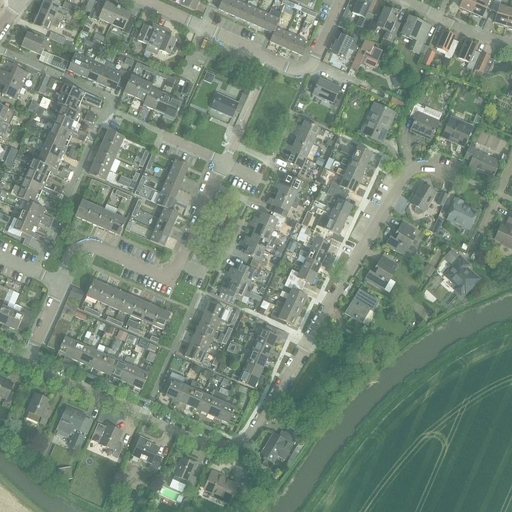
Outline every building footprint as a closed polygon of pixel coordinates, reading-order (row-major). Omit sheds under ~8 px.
[(45,0),(39,14),(60,23),(63,16),(56,13),(59,7),(45,0)] [(90,14),(93,6),(95,0),(89,0),(84,11),(90,14)] [(197,0),(183,0),(181,6),(194,12),(199,1),(197,0)] [(222,0),(218,10),(231,16),(232,16),(238,3),(232,0),(222,0)] [(311,9),(312,6),(313,4),(303,0),(301,0),(300,4),(311,9)] [(331,15),(334,0),(325,0),(322,12),(331,15)] [(367,15),(369,10),(373,1),(369,0),(358,0),(352,14),(360,18),(356,27),(359,29),(357,36),(364,38),(366,32),(370,24),(373,17),(367,15)] [(463,0),(459,9),(462,10),(463,12),(466,13),(468,12),(470,13),(476,0),(463,0)] [(484,0),(476,0),(470,13),(473,14),(473,15),(474,16),(477,18),(478,17),(481,18),(486,9),(491,11),(495,0),(488,0),(488,2),(484,0)] [(506,27),(511,10),(500,7),(501,2),(495,0),(491,11),(497,14),(494,24),(497,25),(498,27),(501,27),(503,27),(503,26),(506,27)] [(297,10),(299,7),(288,2),(286,6),(293,9),(297,10)] [(77,15),(79,9),(64,3),(62,8),(77,15)] [(99,20),(111,25),(118,9),(106,3),(104,8),(98,6),(91,20),(97,22),(99,20)] [(246,22),(252,9),(238,3),(232,16),(246,22)] [(0,21),(9,10),(2,5),(0,7),(0,21)] [(300,12),(306,15),(308,15),(309,11),(302,8),(299,7),(297,10),(300,12)] [(380,45),(389,50),(392,43),(400,26),(394,23),(399,13),(392,10),(391,12),(384,8),(375,27),(386,32),(383,39),(380,45)] [(118,9),(111,25),(123,30),(122,32),(128,35),(134,22),(128,19),(131,14),(118,9)] [(259,28),(265,15),(252,9),(246,22),(259,28)] [(34,26),(43,30),(48,32),(51,26),(57,29),(60,23),(39,14),(34,26)] [(265,15),(259,28),(273,34),(276,29),(279,21),(265,15)] [(409,18),(405,27),(401,35),(413,40),(409,51),(418,55),(427,34),(421,31),(424,24),(409,18)] [(145,51),(150,54),(162,28),(152,24),(150,29),(143,26),(137,41),(147,46),(145,51)] [(159,51),(160,51),(170,55),(171,52),(175,53),(179,45),(175,43),(176,41),(170,38),(172,33),(162,28),(150,54),(157,57),(159,51)] [(269,43),(278,46),(281,48),(287,34),(276,29),(273,34),(269,43)] [(363,39),(343,31),(338,43),(336,43),(331,54),(344,59),(348,49),(356,52),(359,45),(361,46),(363,39)] [(451,60),(454,52),(458,43),(453,41),(454,37),(451,36),(451,34),(448,33),(446,34),(443,32),(436,49),(446,54),(445,58),(451,60)] [(43,41),(37,38),(28,34),(21,48),(41,56),(44,50),(40,49),(43,41)] [(63,45),(74,50),(76,46),(65,41),(65,40),(51,34),(48,39),(63,45)] [(287,34),(281,48),(292,52),(298,39),(287,34)] [(309,44),(300,40),(298,39),(292,52),(303,57),(309,44)] [(374,69),(377,63),(382,52),(373,48),(374,46),(365,42),(362,47),(361,46),(351,69),(357,71),(364,57),(366,58),(363,64),(374,69)] [(472,72),(476,63),(480,54),(474,52),(476,47),(473,46),(474,46),(473,44),(470,43),(468,43),(468,44),(465,42),(458,59),(469,64),(466,69),(472,72)] [(122,43),(119,51),(125,53),(128,46),(122,43)] [(75,54),(72,62),(68,71),(77,75),(85,58),(75,54)] [(494,61),(489,58),(482,54),(475,70),(482,73),(483,72),(488,74),(494,61)] [(69,63),(54,56),(50,66),(64,72),(69,63)] [(86,79),(96,83),(103,66),(105,61),(96,57),(94,62),(86,79)] [(86,79),(94,62),(85,58),(77,75),(86,79)] [(135,67),(139,69),(146,72),(147,68),(137,64),(135,67)] [(105,88),(113,70),(103,66),(96,83),(105,88)] [(35,72),(26,67),(24,72),(14,68),(11,75),(0,70),(0,78),(22,88),(28,74),(33,77),(35,72)] [(146,72),(156,76),(158,73),(147,68),(146,72)] [(119,83),(124,85),(128,76),(129,73),(120,70),(119,73),(113,70),(105,88),(115,92),(119,83)] [(156,76),(167,81),(168,77),(158,73),(156,76)] [(177,85),(180,79),(174,76),(172,79),(168,77),(167,81),(164,87),(171,90),(174,84),(177,85)] [(407,76),(398,80),(402,89),(411,86),(407,76)] [(127,84),(123,93),(134,98),(142,81),(131,77),(127,84)] [(2,95),(9,98),(16,101),(22,88),(0,78),(0,85),(5,88),(2,95)] [(134,98),(144,103),(145,103),(150,90),(151,90),(152,86),(142,81),(134,98)] [(186,97),(192,84),(186,81),(180,94),(186,97)] [(337,109),(341,100),(344,94),(338,91),(340,89),(331,85),(330,86),(319,81),(313,94),(333,103),(331,106),(337,109)] [(92,102),(94,98),(66,85),(61,95),(81,103),(83,98),(86,100),(85,102),(99,108),(100,106),(92,102)] [(241,85),(239,90),(249,94),(251,90),(251,89),(241,85)] [(143,106),(154,111),(161,94),(151,90),(150,90),(145,103),(144,103),(143,106)] [(154,111),(164,115),(171,99),(161,94),(154,111)] [(240,115),(248,96),(242,94),(238,104),(217,95),(211,109),(232,118),(235,112),(240,115)] [(57,104),(62,106),(76,112),(77,112),(81,103),(61,95),(57,104)] [(102,101),(94,98),(92,102),(100,106),(102,101)] [(390,103),(401,109),(403,103),(392,98),(390,103)] [(182,103),(171,99),(164,115),(175,120),(182,103)] [(13,127),(19,114),(0,105),(0,121),(9,126),(9,125),(13,127)] [(395,114),(386,110),(375,105),(361,134),(381,144),(395,114)] [(58,115),(77,124),(81,114),(77,112),(76,112),(62,106),(58,115)] [(441,117),(425,110),(415,106),(409,118),(415,120),(410,132),(417,135),(418,133),(431,138),(430,141),(441,117)] [(34,115),(34,116),(41,119),(45,110),(39,107),(38,107),(34,115)] [(87,134),(80,131),(75,129),(77,124),(58,115),(53,125),(73,133),(78,135),(85,139),(87,134)] [(463,148),(467,139),(472,127),(451,118),(442,137),(456,142),(455,144),(463,148)] [(5,135),(9,126),(0,121),(0,138),(1,139),(3,134),(5,135)] [(317,134),(323,137),(325,133),(304,123),(302,129),(297,126),(295,131),(315,140),(317,134)] [(53,125),(49,134),(69,143),(73,133),(53,125)] [(103,142),(119,149),(124,138),(108,131),(103,142)] [(312,146),(315,140),(295,131),(293,135),(298,138),(295,143),(316,152),(319,154),(321,150),(312,146)] [(49,134),(45,143),(65,152),(69,143),(49,134)] [(103,142),(98,153),(114,160),(119,149),(103,142)] [(45,143),(41,153),(61,161),(65,152),(45,143)] [(308,154),(313,157),(314,157),(316,152),(295,143),(293,148),(288,146),(286,151),(305,160),(308,154)] [(29,153),(34,148),(30,144),(25,149),(29,153)] [(341,152),(352,157),(367,164),(372,154),(357,147),(355,153),(343,147),(341,152)] [(499,163),(490,159),(476,152),(477,150),(470,147),(464,159),(471,162),(468,168),(492,179),(493,176),(494,177),(495,175),(494,175),(499,163)] [(298,175),(309,180),(312,175),(306,172),(308,168),(303,166),(305,160),(286,151),(285,151),(282,150),(281,154),(289,157),(286,163),(301,170),(298,175)] [(41,153),(37,162),(37,163),(52,169),(57,171),(61,161),(41,153)] [(94,164),(110,171),(114,160),(98,153),(94,164)] [(348,167),(363,174),(367,164),(352,157),(350,163),(343,160),(341,164),(348,167)] [(67,180),(69,176),(61,173),(57,171),(52,169),(37,163),(37,162),(33,160),(28,170),(48,178),(50,173),(67,180)] [(175,160),(170,172),(184,177),(189,166),(175,160)] [(110,171),(94,164),(89,175),(105,182),(110,171)] [(159,166),(157,171),(166,175),(169,170),(159,166)] [(329,171),(343,177),(358,184),(363,174),(348,167),(345,173),(338,169),(338,170),(331,167),(329,171)] [(61,173),(69,176),(71,172),(63,168),(61,173)] [(24,179),(61,195),(63,190),(55,187),(53,191),(44,187),(48,178),(28,170),(24,179)] [(170,172),(166,183),(179,189),(184,177),(170,172)] [(277,184),(297,193),(299,187),(305,190),(309,180),(298,175),(296,180),(287,176),(284,182),(279,180),(277,184)] [(358,184),(343,177),(341,183),(334,179),(329,189),(346,198),(349,192),(354,194),(358,184)] [(20,188),(40,197),(42,192),(59,199),(61,195),(24,179),(20,188)] [(132,194),(133,190),(136,183),(132,181),(129,188),(127,188),(126,191),(132,194)] [(161,194),(175,200),(179,189),(166,183),(161,194)] [(304,203),(300,201),(294,199),(297,193),(277,184),(275,189),(280,191),(277,196),(298,205),(302,207),(304,203)] [(422,214),(423,212),(425,213),(436,194),(421,185),(410,204),(416,207),(414,210),(415,214),(418,216),(422,214)] [(40,197),(20,188),(16,198),(25,202),(25,201),(35,206),(36,206),(40,197)] [(344,203),(346,198),(329,189),(326,195),(331,198),(329,203),(328,202),(326,206),(333,210),(348,217),(352,207),(344,203)] [(170,211),(170,210),(175,200),(161,194),(156,205),(164,209),(164,208),(170,211)] [(442,207),(443,205),(447,196),(442,194),(437,204),(442,207)] [(298,205),(277,196),(275,201),(270,199),(268,204),(276,208),(274,213),(285,219),(288,212),(290,207),(296,209),(298,205)] [(477,213),(461,206),(462,203),(454,199),(446,220),(469,230),(477,213)] [(25,202),(21,211),(51,224),(53,220),(43,215),(45,210),(36,206),(35,206),(25,201),(25,202)] [(75,217),(86,222),(93,206),(82,201),(75,217)] [(113,205),(111,210),(121,214),(123,210),(113,205)] [(97,227),(104,211),(93,206),(86,222),(97,227)] [(178,214),(170,210),(170,211),(164,208),(164,209),(160,220),(173,225),(178,214)] [(317,214),(321,216),(329,220),(343,227),(348,217),(333,210),(331,215),(323,212),(323,213),(318,211),(317,214)] [(37,229),(39,224),(50,228),(51,224),(21,211),(17,220),(37,229)] [(108,232),(115,216),(104,211),(97,227),(108,232)] [(281,228),(285,219),(274,213),(271,219),(262,215),(260,220),(255,218),(253,222),(272,231),(275,225),(281,228)] [(511,213),(504,228),(500,227),(494,240),(511,247),(511,213)] [(119,237),(123,227),(126,221),(115,216),(108,232),(119,237)] [(319,222),(318,225),(315,232),(326,237),(328,232),(339,236),(343,227),(329,220),(321,216),(319,222)] [(445,233),(439,230),(443,221),(437,218),(430,233),(436,237),(441,240),(445,233)] [(27,236),(32,238),(35,240),(43,243),(45,239),(34,234),(37,229),(17,220),(14,219),(8,232),(20,237),(21,233),(27,236)] [(168,237),(173,225),(160,220),(155,231),(168,237)] [(289,220),(286,226),(293,230),(296,224),(289,220)] [(281,242),(275,239),(270,237),(272,231),(253,222),(251,227),(256,229),(253,234),(274,244),(279,246),(281,242)] [(417,251),(410,246),(415,238),(411,236),(415,230),(403,223),(393,240),(390,238),(386,246),(404,256),(401,260),(408,265),(417,251)] [(323,243),(326,237),(315,232),(310,230),(307,229),(306,231),(302,229),(297,239),(305,243),(304,246),(310,249),(325,256),(330,246),(323,243)] [(164,248),(168,237),(155,231),(150,242),(164,248)] [(266,245),(271,248),(272,248),(274,244),(253,234),(251,240),(246,238),(244,242),(263,251),(266,245)] [(261,256),(263,251),(244,242),(241,247),(246,249),(244,255),(253,259),(251,264),(262,269),(266,259),(261,256)] [(290,243),(287,250),(291,252),(293,253),(297,246),(290,243)] [(306,259),(321,266),(325,256),(310,249),(308,255),(301,251),(298,256),(306,259)] [(451,250),(444,259),(451,265),(458,257),(451,250)] [(365,280),(374,285),(383,291),(384,290),(389,293),(396,283),(390,280),(394,272),(391,270),(394,265),(382,258),(372,274),(370,272),(365,280)] [(301,269),(316,276),(321,266),(306,259),(303,265),(296,261),(294,266),(301,269)] [(465,294),(471,287),(478,280),(466,269),(469,266),(462,260),(459,263),(458,262),(445,276),(457,286),(454,290),(461,296),(464,293),(465,294)] [(262,269),(251,264),(248,270),(239,265),(236,271),(231,269),(229,273),(249,282),(251,276),(257,279),(262,269)] [(287,281),(303,288),(306,283),(312,286),(316,276),(301,269),(299,274),(292,271),(287,281)] [(230,285),(261,300),(261,298),(251,293),(255,284),(249,282),(229,273),(227,278),(232,280),(230,285)] [(86,297),(95,301),(97,302),(104,286),(93,281),(86,297)] [(280,297),(287,300),(302,307),(307,297),(301,294),(303,288),(287,281),(285,287),(291,290),(289,296),(282,292),(280,297)] [(261,300),(230,285),(227,291),(222,288),(220,293),(240,302),(242,297),(248,299),(248,298),(259,303),(261,300)] [(0,300),(4,302),(0,310),(0,323),(2,325),(1,329),(4,330),(15,306),(13,306),(18,294),(0,286),(0,300)] [(97,302),(108,307),(115,291),(104,286),(97,302)] [(83,296),(84,293),(73,288),(71,291),(83,296)] [(375,314),(369,311),(372,312),(378,302),(359,290),(344,314),(361,324),(362,323),(367,327),(375,314)] [(80,302),(83,296),(71,291),(69,297),(80,302)] [(108,307),(119,312),(126,296),(115,291),(108,307)] [(119,312),(130,316),(137,300),(126,296),(119,312)] [(69,297),(66,302),(78,307),(80,302),(69,297)] [(137,300),(130,316),(141,321),(148,305),(137,300)] [(275,307),(282,310),(297,317),(302,307),(287,300),(284,305),(277,302),(275,307)] [(66,302),(64,308),(76,313),(78,307),(66,302)] [(209,302),(204,314),(220,321),(225,310),(209,302)] [(148,305),(141,321),(152,326),(159,310),(148,305)] [(15,306),(4,330),(8,332),(9,328),(17,331),(17,330),(27,334),(35,314),(15,306)] [(64,308),(61,313),(73,318),(76,313),(64,308)] [(152,326),(154,327),(163,331),(170,315),(159,310),(152,326)] [(293,326),(297,317),(282,310),(280,315),(273,312),(271,316),(293,326)] [(61,313),(59,319),(71,324),(73,318),(61,313)] [(199,325),(215,332),(220,321),(204,314),(199,325)] [(235,314),(231,321),(230,325),(234,326),(239,316),(235,314)] [(59,319),(57,325),(68,330),(69,328),(71,324),(59,319)] [(57,325),(54,330),(66,335),(68,330),(57,325)] [(211,343),(215,332),(199,325),(195,336),(211,343)] [(276,336),(278,332),(278,331),(266,325),(264,331),(261,330),(258,336),(247,332),(246,336),(272,348),(275,341),(279,343),(281,339),(276,336)] [(114,329),(108,327),(106,333),(112,336),(114,329)] [(63,361),(66,362),(75,342),(69,339),(73,330),(69,328),(68,330),(66,335),(63,341),(61,346),(58,352),(57,354),(65,357),(63,361)] [(54,330),(52,335),(63,341),(66,335),(54,330)] [(120,331),(116,338),(125,342),(128,335),(120,331)] [(72,360),(78,363),(90,336),(86,334),(81,345),(75,342),(66,362),(70,364),(72,360)] [(52,335),(49,341),(61,346),(63,341),(52,335)] [(84,370),(87,371),(96,351),(89,348),(95,336),(91,335),(91,336),(90,336),(78,363),(86,366),(84,370)] [(128,335),(125,342),(133,346),(136,338),(128,335)] [(190,346),(206,353),(211,343),(195,336),(190,346)] [(269,355),(272,348),(246,336),(244,340),(255,345),(252,351),(272,360),(273,356),(269,355)] [(47,347),(58,352),(61,346),(49,341),(47,347)] [(230,344),(227,352),(233,354),(236,347),(230,344)] [(201,365),(205,356),(206,353),(190,346),(185,358),(201,365)] [(96,351),(87,371),(91,373),(93,369),(99,372),(109,349),(105,347),(102,354),(96,351)] [(108,381),(117,360),(120,354),(113,351),(109,349),(99,372),(107,375),(105,379),(108,381)] [(270,363),(272,360),(252,351),(249,357),(242,354),(241,358),(263,368),(266,362),(270,363)] [(117,360),(108,381),(112,382),(114,378),(120,381),(130,358),(126,356),(123,363),(117,360)] [(126,388),(129,390),(138,369),(131,366),(134,360),(130,358),(120,381),(128,384),(126,388)] [(243,372),(262,381),(264,377),(260,375),(263,368),(241,358),(239,363),(246,366),(243,372)] [(222,362),(219,368),(225,371),(228,364),(222,362)] [(142,391),(152,368),(147,366),(144,372),(138,369),(129,390),(133,391),(134,387),(142,391)] [(199,374),(201,369),(195,366),(192,371),(199,374)] [(210,380),(213,374),(206,371),(203,377),(210,380)] [(231,380),(254,390),(257,382),(261,384),(262,381),(243,372),(240,378),(234,375),(231,380)] [(177,382),(180,376),(175,374),(172,381),(168,380),(162,394),(165,396),(165,397),(172,400),(171,404),(174,405),(182,385),(177,382)] [(0,397),(6,400),(9,394),(13,385),(0,379),(0,397)] [(224,379),(220,386),(225,388),(229,381),(224,379)] [(189,387),(182,385),(174,405),(178,407),(179,403),(186,406),(196,383),(192,381),(189,387)] [(200,385),(196,383),(186,406),(193,409),(191,413),(195,414),(204,394),(197,391),(200,385)] [(210,397),(204,394),(195,414),(198,416),(200,412),(207,415),(217,392),(213,390),(210,397)] [(227,397),(217,392),(207,415),(214,418),(212,422),(215,423),(227,397)] [(49,401),(35,394),(27,412),(29,413),(26,418),(37,423),(40,417),(42,418),(49,401)] [(238,402),(234,400),(231,406),(225,404),(228,397),(227,397),(215,423),(219,425),(221,421),(228,424),(238,402)] [(85,419),(86,417),(66,408),(57,431),(69,436),(70,433),(74,435),(68,448),(78,452),(84,437),(85,434),(87,435),(93,422),(85,419)] [(98,425),(91,441),(99,445),(105,447),(114,451),(112,455),(118,458),(123,446),(117,443),(122,432),(107,426),(106,428),(98,425)] [(260,457),(266,460),(263,464),(264,466),(268,469),(270,468),(273,464),(273,465),(278,457),(285,461),(294,445),(300,435),(288,428),(285,433),(281,431),(279,436),(273,433),(260,457)] [(156,472),(157,468),(161,459),(155,456),(158,448),(139,440),(132,456),(151,464),(149,469),(156,472)] [(190,493),(192,489),(196,479),(191,476),(196,465),(181,458),(172,480),(186,486),(184,490),(190,493)] [(212,472),(208,481),(204,490),(212,493),(211,496),(229,504),(237,486),(219,478),(220,476),(212,472)] [(181,508),(180,510),(185,511),(186,511),(187,510),(190,503),(184,500),(181,508)]
